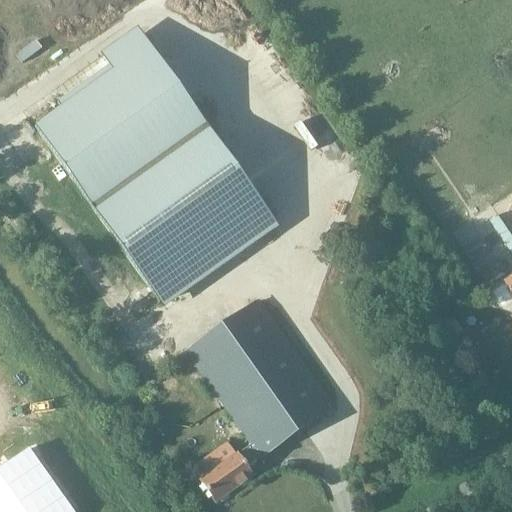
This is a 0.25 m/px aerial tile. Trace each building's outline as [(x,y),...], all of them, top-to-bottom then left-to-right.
[(224,0),(206,0),(195,10),(234,55),(256,36),(224,0)] [(159,304),(275,222),(142,35),(105,62),(112,73),(34,128),(159,304)] [(26,40),(4,51),(9,61),(30,50),(26,40)] [(255,47),(274,72),(281,66),(262,41),(255,47)] [(470,269),(474,280),(492,273),(482,246),(458,256),(464,271),(470,269)] [(260,460),(335,407),(260,300),(185,352),(250,446),(240,454),(239,452),(199,480),(216,504),(255,475),(249,466),(259,459),(260,460)] [(437,341),(452,332),(442,315),(427,325),(437,341)] [(70,511),(26,449),(0,466),(0,511),(70,511)] [(344,500),(345,511),(363,510),(363,499),(344,500)]
